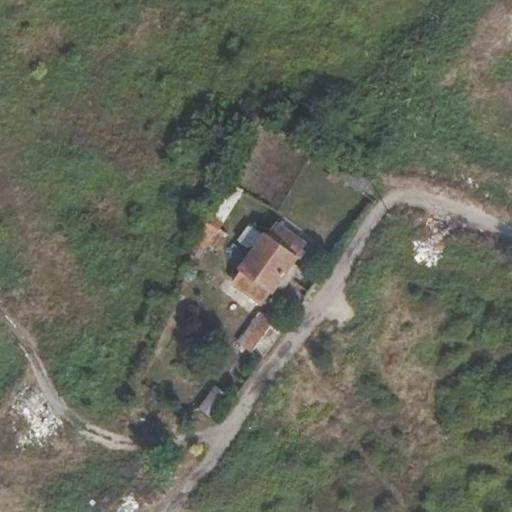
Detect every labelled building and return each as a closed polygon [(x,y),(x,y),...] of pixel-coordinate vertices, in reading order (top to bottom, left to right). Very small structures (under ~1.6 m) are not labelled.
[(511,15),(500,7),(473,48),(489,60),(511,27),(511,15)] [(346,222),(329,209),(323,217),(340,230),(346,222)] [(220,223),(207,213),(204,219),(216,228),(220,223)] [(216,228),(204,219),(200,227),(211,235),(216,228)] [(295,256),(303,245),(276,225),(267,238),(265,237),(252,254),(290,281),(299,269),(293,264),(297,259),(295,256)] [(282,293),(290,281),(252,254),(240,271),(242,273),(234,284),(261,303),(270,292),(271,293),(275,288),(282,293)] [(273,321),(264,316),(255,330),(263,335),(273,321)] [(214,388),(199,409),(212,418),(227,397),(214,388)]
